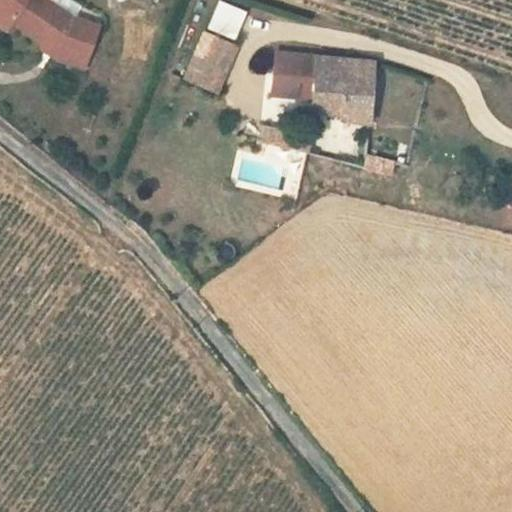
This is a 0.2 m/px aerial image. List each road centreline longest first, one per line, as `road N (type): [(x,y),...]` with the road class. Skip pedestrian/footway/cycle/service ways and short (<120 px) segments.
road 1 (track): [(0,156),(135,243),(361,511)]
road 2 (unknown): [(511,136),(373,48),(282,35),(244,49),(232,77)]
